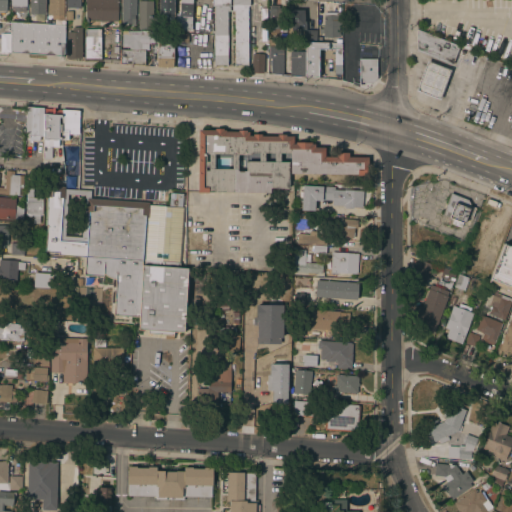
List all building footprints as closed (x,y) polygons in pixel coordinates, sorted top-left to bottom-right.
[(44,0),(44,15),(28,14),(28,0),(44,0)] [(63,0),(63,16),(46,16),(46,6),(47,6),(47,0),(63,0)] [(81,0),(81,2),(79,2),(79,8),(65,8),(65,0),(81,0)] [(117,0),(117,21),(115,22),(115,28),(105,28),(105,22),(98,22),(98,20),(85,20),(85,0),(117,0)] [(135,0),(135,15),(133,15),(133,19),(134,19),(134,26),(131,26),(131,24),(121,24),(121,0),(135,0)] [(173,0),(173,13),(171,13),(171,22),(157,22),(157,0),(173,0)] [(191,0),(190,26),(191,26),(191,31),(175,30),(175,14),(179,14),(179,0),(191,0)] [(213,7),(212,7),(212,0),(229,0),(229,10),(226,10),(227,65),(213,65),(213,7)] [(233,11),(231,11),(231,0),(248,0),(248,6),(247,6),(247,65),(233,65),(233,11)] [(138,1),(152,1),(152,18),(156,18),(156,32),(150,31),(150,28),(147,28),(147,30),(138,29),(138,1)] [(270,6),(278,6),(278,9),(280,9),(280,29),(272,29),(272,22),(268,22),(268,9),(270,9),(270,6)] [(303,22),(304,22),(304,26),(297,26),(297,31),(290,31),(289,10),(303,10),(303,22)] [(339,36),(339,37),(324,37),(324,12),(341,13),(341,30),(343,30),(342,36),(339,36)] [(64,27),(64,57),(9,53),(9,23),(64,27)] [(81,59),(65,59),(65,52),(66,52),(66,32),(71,32),(71,27),(81,27),(81,59)] [(100,61),(83,61),(83,38),(84,38),(84,29),(100,29),(100,61)] [(316,31),(315,41),(303,40),(303,30),(316,31)] [(147,32),(147,33),(156,33),(156,43),(140,44),(140,50),(143,50),(143,65),(120,64),(120,50),(128,50),(128,48),(121,48),(121,31),(147,32)] [(458,47),(451,65),(416,51),(416,31),(458,47)] [(175,42),(176,34),(187,35),(187,43),(175,42)] [(282,74),(269,74),(270,59),(267,59),(268,41),(283,42),(282,74)] [(304,76),(288,76),(289,51),(303,52),(303,48),(290,47),(290,42),(305,43),(304,76)] [(323,43),(341,43),(341,46),(341,53),(340,53),(339,75),(333,74),(333,53),(326,52),(326,50),(318,49),(317,68),(319,68),(319,75),(317,75),(317,77),(304,77),(304,76),(305,43),(305,42),(323,43)] [(156,43),(172,43),(172,68),(156,67),(156,43)] [(262,74),(250,73),(251,54),(263,55),(262,74)] [(372,83),(360,83),(360,59),(376,59),(376,79),(372,83)] [(426,61),(449,70),(438,100),(414,91),(416,87),(426,61)] [(42,136),(38,136),(38,141),(28,140),(28,136),(25,135),(25,108),(43,108),(43,115),(42,136)] [(61,111),(78,111),(78,135),(67,134),(67,140),(60,140),(61,115),(61,111)] [(61,115),(60,140),(42,139),(42,136),(43,115),(61,115)] [(207,192),(207,193),(196,193),(197,130),(214,130),(214,129),(222,129),(222,130),(225,130),(225,132),(237,132),(237,131),(246,131),(246,132),(248,132),(248,136),(251,136),(252,135),(260,135),(260,136),(276,136),(276,135),(285,135),(285,136),(292,137),(292,144),(294,144),(294,143),(310,143),(310,144),(314,144),(314,148),(324,148),(323,157),(336,157),(336,153),(347,153),(347,157),(367,158),(367,175),(366,175),(366,176),(356,176),(356,175),(289,174),(289,154),(279,154),(279,162),(288,162),(288,189),(269,188),(269,193),(207,192)] [(50,160),(42,159),(43,146),(51,146),(50,160)] [(76,147),(64,147),(63,176),(75,176),(76,147)] [(13,175),(23,176),(21,196),(0,194),(0,187),(2,188),(2,186),(3,186),(4,183),(3,183),(3,179),(4,179),(5,171),(13,171),(13,173),(13,175)] [(148,203),(148,206),(182,208),(178,268),(187,269),(183,333),(172,332),(172,336),(147,334),(147,330),(137,330),(138,317),(130,317),(112,316),(115,279),(113,279),(111,279),(108,278),(106,278),(105,276),(104,275),(102,273),(102,277),(83,275),(84,257),(57,255),(57,253),(44,252),(46,225),(45,225),(46,208),(45,207),(46,197),(44,197),(45,186),(64,187),(64,189),(89,191),(89,199),(131,201),(148,203)] [(301,186),(334,187),(333,190),(343,190),(357,190),(357,189),(362,190),(361,207),(352,207),(351,209),(343,208),(344,207),(342,207),(342,206),(331,205),(331,201),(314,200),(313,211),(300,210),(301,186)] [(32,188),(31,198),(41,199),(40,215),(38,215),(38,224),(32,223),(32,217),(27,216),(27,215),(25,215),(26,188),(32,188)] [(181,207),(168,206),(169,193),(182,194),(181,207)] [(449,193),(467,200),(469,206),(474,208),(470,219),(465,217),(463,223),(461,223),(460,228),(451,224),(453,219),(441,215),(449,193)] [(0,197),(14,198),(13,220),(0,219),(0,197)] [(22,211),(21,220),(14,220),(15,210),(22,211)] [(308,215),(307,225),(293,224),(293,214),(308,215)] [(352,238),(332,237),(333,221),(339,222),(339,219),(357,220),(356,229),(353,228),(352,238)] [(316,232),(316,235),(326,236),(325,246),(295,243),(296,234),(306,234),(306,231),(316,232)] [(23,243),(23,255),(10,255),(10,243),(23,243)] [(511,289),(488,280),(502,244),(511,247),(511,289)] [(312,246),(325,247),(324,255),(311,254),(312,246)] [(304,263),(321,264),(321,274),(313,273),(313,275),(306,275),(306,272),(292,272),(292,249),(304,250),(304,263)] [(356,274),(336,272),(336,275),(329,274),(331,252),(357,254),(356,274)] [(16,281),(0,279),(0,260),(24,262),(23,270),(16,270),(16,281)] [(424,284),(413,280),(421,260),(431,265),(424,284)] [(449,289),(437,284),(443,267),(450,270),(450,271),(455,273),(449,289)] [(58,274),(57,289),(32,288),(33,273),(58,274)] [(468,278),(463,291),(453,287),(458,274),(468,278)] [(314,297),(315,280),(357,283),(356,300),(314,297)] [(413,325),(415,321),(410,319),(415,306),(420,308),(429,285),(449,292),(433,332),(413,325)] [(26,308),(16,308),(16,311),(0,311),(0,289),(16,289),(16,295),(26,295),(26,308)] [(503,320),(488,314),(490,307),(488,306),(492,295),(497,297),(498,294),(511,299),(503,320)] [(56,317),(54,317),(54,314),(40,313),(40,304),(49,304),(49,302),(52,302),(52,304),(56,304),(56,317)] [(460,344),(444,338),(447,330),(443,328),(452,306),(457,308),(458,303),(470,308),(468,312),(472,313),(460,344)] [(348,313),(347,328),(319,326),(320,311),(348,313)] [(501,323),(495,338),(498,339),(496,344),(493,343),(492,345),(484,342),(483,341),(480,339),(482,334),(475,330),(475,329),(476,326),(476,327),(480,315),(501,323)] [(511,320),(511,352),(509,359),(496,354),(509,319),(511,320)] [(19,328),(24,329),(23,336),(16,335),(15,341),(0,340),(0,324),(1,324),(1,323),(19,324),(19,328)] [(234,328),(234,336),(240,335),(241,341),(235,342),(235,351),(228,351),(228,347),(219,347),(218,342),(224,342),(223,329),(234,328)] [(474,348),(464,343),(468,332),(479,336),(474,348)] [(86,343),(85,343),(85,362),(85,383),(61,383),(61,373),(49,373),(49,359),(51,359),(51,338),(77,338),(77,339),(86,339),(86,343)] [(104,347),(95,347),(93,347),(93,339),(104,339),(104,347)] [(352,343),(350,370),(335,369),(336,362),(326,362),(326,360),(319,360),(319,349),(316,349),(317,341),(352,343)] [(288,362),(279,362),(279,343),(288,343),(288,362)] [(122,367),(126,367),(126,375),(91,375),(91,348),(122,348),(122,367)] [(32,366),(33,351),(48,352),(48,367),(32,366)] [(269,354),(269,367),(256,366),(257,353),(269,354)] [(316,355),(315,367),(301,366),(301,365),(296,365),(297,355),(302,355),(316,355)] [(196,404),(197,389),(206,389),(206,379),(220,379),(220,363),(229,363),(229,368),(230,368),(229,392),(216,392),(216,404),(196,404)] [(45,375),(47,375),(47,382),(24,380),(25,367),(46,368),(45,375)] [(308,395),(292,394),(294,370),(311,371),(308,395)] [(267,376),(272,392),(272,395),(277,395),(278,390),(287,390),(287,407),(277,407),(278,401),(272,401),(271,414),(246,413),(247,391),(250,391),(251,375),(267,376)] [(357,376),(357,383),(358,384),(358,387),(357,387),(356,393),(334,392),(335,375),(357,376)] [(10,392),(14,392),(14,395),(15,395),(15,402),(10,402),(10,403),(0,402),(0,385),(11,385),(10,392)] [(45,404),(30,403),(31,389),(40,390),(40,391),(46,391),(45,404)] [(313,402),(312,418),(292,416),(293,401),(313,402)] [(325,404),(359,406),(357,432),(323,430),(325,404)] [(459,425),(461,426),(459,432),(457,432),(446,436),(448,440),(439,444),(438,440),(433,442),(426,429),(442,422),(451,404),(465,410),(459,425)] [(504,435),(511,437),(511,440),(504,460),(499,458),(499,459),(495,458),(495,457),(492,456),(493,453),(481,449),(486,437),(483,436),(485,431),(487,432),(492,420),(508,427),(504,435)] [(462,448),(464,444),(462,443),(463,440),(462,439),(463,437),(464,438),(465,434),(476,439),(471,451),(470,451),(469,462),(456,461),(457,448),(462,448)] [(55,505),(46,505),(46,498),(26,497),(27,462),(56,462),(55,505)] [(434,464),(453,466),(454,465),(460,475),(465,472),(472,482),(468,484),(470,487),(450,500),(441,486),(448,481),(445,477),(433,476),(434,464)] [(507,470),(506,471),(507,471),(503,481),(502,481),(500,487),(489,478),(494,465),(507,470)] [(182,497),(182,500),(154,500),(154,497),(127,496),(127,485),(126,485),(126,467),(135,467),(135,468),(146,468),(146,467),(155,467),(155,471),(183,471),(183,467),(191,467),(191,469),(202,469),(202,468),(211,468),(211,486),(210,486),(210,497),(182,497)] [(228,511),(229,501),(225,501),(225,497),(226,497),(226,477),(225,477),(225,472),(254,473),(254,501),(256,501),(256,511),(228,511)] [(21,491),(8,490),(8,476),(21,477),(21,491)] [(110,505),(109,505),(108,511),(95,511),(96,505),(94,505),(95,487),(111,488),(110,505)] [(473,490),(475,493),(478,491),(484,500),(486,499),(491,507),(485,511),(486,511),(458,511),(457,511),(453,506),(454,506),(453,504),(473,490)] [(0,511),(0,491),(15,493),(14,498),(12,498),(11,506),(2,505),(2,511),(11,511),(0,511)] [(345,511),(319,511),(319,503),(326,502),(326,500),(345,500),(345,511)]
